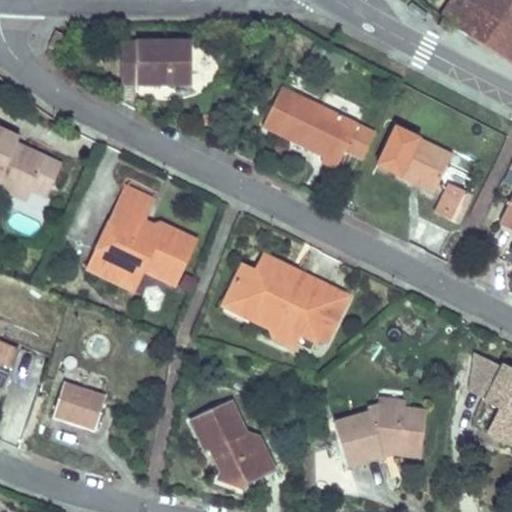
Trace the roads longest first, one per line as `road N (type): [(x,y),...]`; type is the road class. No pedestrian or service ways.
road 1 (residential): [(0,35),(28,74),(71,105),(511,319)]
road 2 (tertiary): [(511,95),(340,0)]
road 3 (residential): [(178,0),(0,0)]
road 4 (residential): [(145,511),(0,464)]
